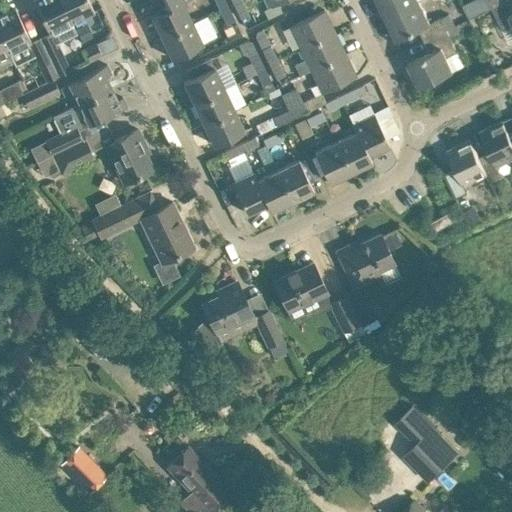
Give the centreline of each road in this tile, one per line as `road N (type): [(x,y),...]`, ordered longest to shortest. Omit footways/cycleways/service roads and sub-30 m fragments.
road 1 (residential): [(416,133),(412,166),(387,186),(259,242),(234,240),(105,0)]
road 2 (track): [(338,511),(180,354),(0,142)]
road 3 (residential): [(416,133),(350,0)]
